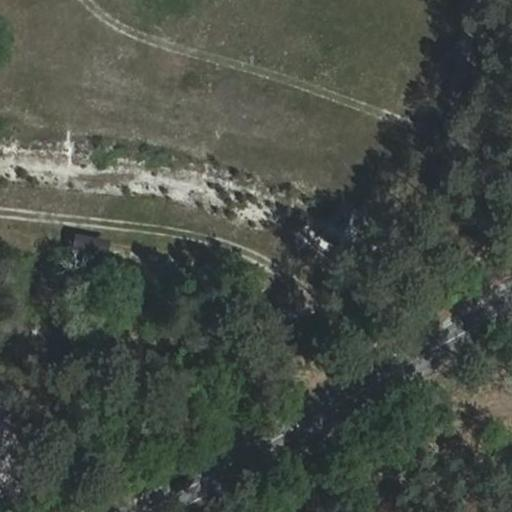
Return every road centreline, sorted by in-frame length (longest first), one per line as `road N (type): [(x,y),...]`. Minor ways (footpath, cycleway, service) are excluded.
road 1 (tertiary): [(145,511),(511,305)]
road 2 (track): [(0,341),(390,374)]
